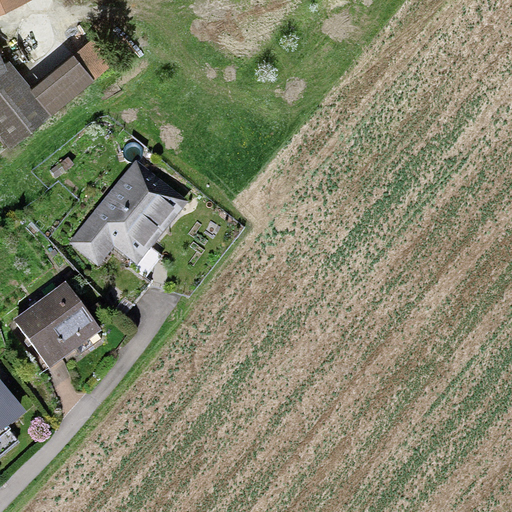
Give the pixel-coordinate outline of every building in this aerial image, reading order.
[(37,93),(51,110),(110,62),(96,45),(37,93)] [(0,129),(11,143),(48,113),(5,62),(0,64),(0,129)] [(97,257),(113,238),(136,257),(178,206),(137,172),(79,242),(97,257)] [(133,306),(150,284),(129,267),(111,288),(133,306)] [(66,288),(16,325),(48,369),(98,333),(66,288)] [(0,455),(17,442),(6,428),(18,418),(0,395),(0,391),(16,379),(0,357),(0,455)]
